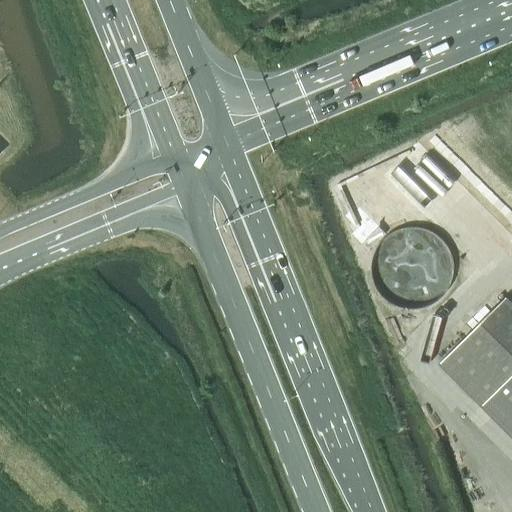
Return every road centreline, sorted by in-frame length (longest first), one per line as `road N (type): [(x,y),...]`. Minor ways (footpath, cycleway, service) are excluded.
road 1 (primary): [(371,511),(224,137)]
road 2 (primary): [(184,184),(316,511)]
road 3 (motorway): [(511,17),(224,137)]
road 4 (tertiary): [(0,261),(184,184)]
road 5 (tertiary): [(174,159),(0,231)]
road 6 (primary): [(111,0),(174,159)]
road 7 (primary): [(224,137),(169,0)]
